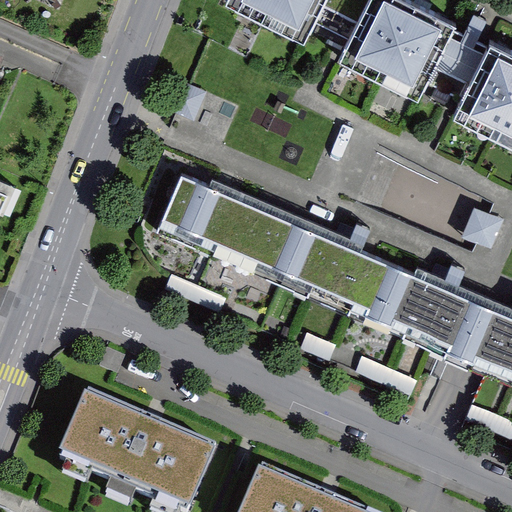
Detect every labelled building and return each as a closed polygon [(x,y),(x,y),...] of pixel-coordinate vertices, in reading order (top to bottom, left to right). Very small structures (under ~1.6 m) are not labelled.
[(229,0),(226,6),(304,46),(316,23),(327,0),(229,0)] [(370,0),(327,0),(316,23),(350,41),(370,0)] [(453,31),(390,0),(370,0),(350,41),(338,65),(416,104),(431,74),(450,37),(453,31)] [(486,55),(450,37),(431,74),(468,93),(486,55)] [(511,60),(489,49),(486,55),(468,93),(453,123),(511,152),(511,60)] [(179,112),(195,119),(207,91),(191,84),(179,112)] [(159,225),(309,289),(332,237),(182,172),(159,225)] [(463,237),(492,248),(503,219),(474,208),(463,237)] [(309,289),(378,319),(401,266),(332,237),(309,289)] [(378,319),(490,368),(511,314),(401,266),(378,319)] [(511,314),(490,368),(511,377),(511,314)] [(190,511),(216,447),(85,392),(58,460),(174,511),(190,511)] [(373,511),(261,465),(239,511),(373,511)]
